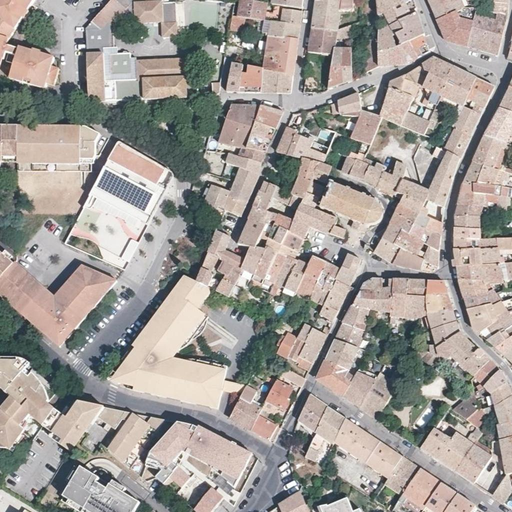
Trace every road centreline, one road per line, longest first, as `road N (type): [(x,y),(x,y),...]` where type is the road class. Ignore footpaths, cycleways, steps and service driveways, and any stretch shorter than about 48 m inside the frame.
road 1 (residential): [(74,377),(143,292),(185,209),(178,171),(74,113)]
road 2 (residential): [(309,385),(503,511)]
road 3 (residential): [(74,377),(91,390),(206,418),(276,460)]
road 4 (residential): [(501,69),(501,93),(456,186),(449,275)]
road 5 (residential): [(233,246),(295,102)]
road 6 (residential): [(295,102),(443,52)]
road 7 (residential): [(309,385),(372,265)]
road 8 (residential): [(360,254),(394,204),(333,176)]
road 9 (residential): [(449,275),(466,330),(511,378)]
